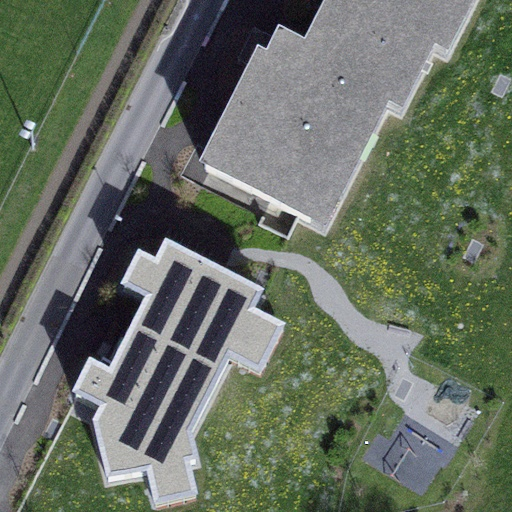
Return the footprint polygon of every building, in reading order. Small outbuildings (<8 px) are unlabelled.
[(337,0),(322,29),(405,71),(418,78),(432,50),(451,14),(465,21),(475,0),(337,0)] [(432,50),(447,57),(465,21),(451,14),(432,50)] [(330,187),(343,193),(387,107),(405,71),(322,29),(307,59),(255,32),(239,62),(257,72),(206,172),(311,224),(330,187)] [(387,107),(400,114),(418,78),(405,71),(387,107)] [(311,224),(324,231),(343,193),(330,187),(311,224)] [(88,363),(71,398),(102,414),(95,428),(109,491),(147,482),(154,511),(199,502),(192,471),(203,469),(196,438),(233,364),(261,378),(284,332),(250,315),(259,295),(166,249),(157,267),(138,257),(120,294),(142,305),(108,373),(88,363)]
